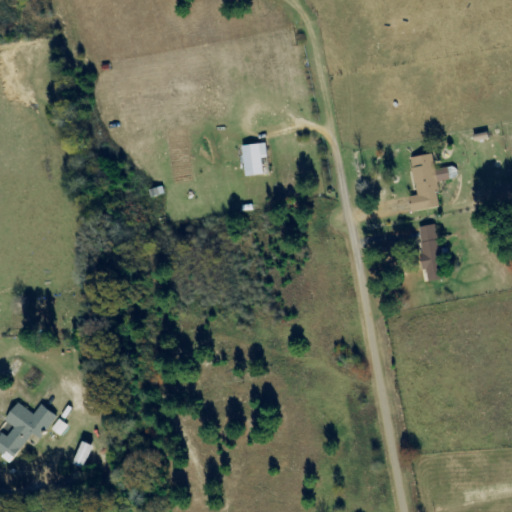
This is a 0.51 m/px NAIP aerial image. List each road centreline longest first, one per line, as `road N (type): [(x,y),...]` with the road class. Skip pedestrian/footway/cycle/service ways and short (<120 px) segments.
road 1 (residential): [(440,0),(511,400)]
road 2 (residential): [(511,464),(331,506)]
